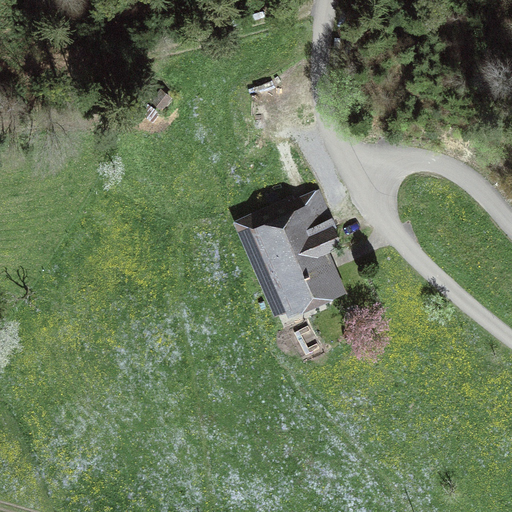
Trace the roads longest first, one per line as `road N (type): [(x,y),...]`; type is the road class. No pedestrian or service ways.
road 1 (track): [(79,0),(126,43),(173,52),(327,7)]
road 2 (unclassified): [(352,171),(411,253),(511,337)]
road 3 (unclassified): [(511,226),(478,186),(437,163),(406,159),(352,171)]
road 4 (unclassified): [(329,0),(323,98),(352,171)]
